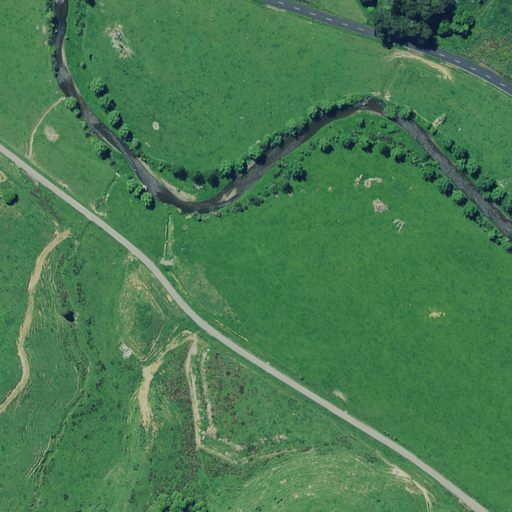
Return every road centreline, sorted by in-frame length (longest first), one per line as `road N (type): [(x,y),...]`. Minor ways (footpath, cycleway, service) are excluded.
road 1 (unclassified): [(483,511),(225,342),(131,247),(0,147)]
road 2 (unclassified): [(511,89),(446,53),(273,0)]
